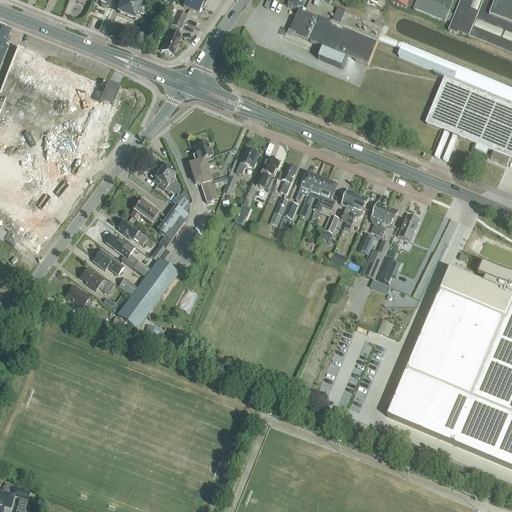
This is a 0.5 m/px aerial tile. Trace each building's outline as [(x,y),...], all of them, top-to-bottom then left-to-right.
[(98,0),(97,3),(101,5),(101,6),(106,8),(107,7),(108,8),(110,0),(111,1),(110,0),(98,0)] [(134,20),(137,13),(142,15),(145,7),(140,5),(132,2),(133,0),(123,0),(118,13),(134,20)] [(186,0),(183,8),(198,15),(203,3),(205,4),(208,0),(186,0)] [(332,1),(329,0),(290,0),(288,8),(299,12),(290,34),(310,43),(310,44),(322,48),(317,60),(342,70),(347,59),(368,67),(383,31),(329,8),(332,1)] [(388,0),(388,2),(391,3),(390,3),(406,10),(407,7),(414,10),(414,11),(445,24),(454,0),(388,0)] [(511,0),(461,0),(448,32),(457,36),(458,34),(511,55),(511,0)] [(177,12),(174,20),(183,24),(186,16),(177,12)] [(180,31),(183,24),(174,20),(169,33),(161,53),(172,57),(181,38),(177,36),(180,30),(180,31)] [(0,64),(7,47),(5,46),(10,32),(0,27),(0,64)] [(399,51),(511,97),(511,82),(404,38),(399,51)] [(119,90),(119,91),(17,50),(0,92),(0,218),(31,231),(43,203),(50,206),(61,177),(65,179),(64,179),(74,183),(79,171),(69,168),(68,170),(65,168),(72,149),(74,145),(82,148),(82,149),(94,154),(119,90)] [(511,107),(444,80),(426,125),(493,153),(490,160),(507,167),(510,160),(511,160),(511,107)] [(196,155),(195,155),(197,163),(189,166),(194,183),(201,187),(209,213),(215,211),(213,205),(214,205),(214,202),(217,201),(204,161),(212,159),(207,143),(205,144),(205,143),(200,145),(200,146),(194,148),(196,155)] [(256,166),(255,164),(259,156),(257,155),(257,154),(251,151),(251,153),(247,151),(244,159),(243,158),(236,175),(242,177),(246,167),(254,171),(256,166)] [(260,176),(256,186),(257,187),(257,186),(269,191),(273,182),(271,181),(272,181),(271,181),(272,178),(273,178),(276,171),(279,164),(278,164),(278,163),(273,161),(273,162),(268,160),(265,167),(264,167),(262,173),(263,173),(261,177),(260,176)] [(166,166),(159,174),(171,183),(169,186),(178,193),(180,191),(178,190),(180,188),(179,186),(172,181),(175,178),(169,173),(170,172),(171,170),(166,166)] [(278,180),(284,183),(280,193),(287,196),(294,178),(293,177),(296,170),(289,167),(285,176),(281,174),(278,180)] [(169,186),(171,183),(159,174),(153,183),(165,192),(165,191),(177,199),(178,198),(179,198),(180,194),(178,193),(169,186)] [(309,194),(311,194),(317,179),(307,175),(301,190),(296,202),(300,204),(303,197),(307,198),(309,194)] [(320,198),(321,198),(327,183),(317,179),(311,194),(309,194),(307,198),(305,205),(310,207),(313,199),(319,201),(320,198)] [(223,180),(212,184),(214,190),(225,187),(223,180)] [(337,188),(327,183),(321,198),(320,198),(319,201),(315,211),(320,214),(322,209),(332,213),(335,204),(331,202),(337,188)] [(229,198),(232,191),(226,189),(223,195),(229,198)] [(341,222),(346,224),(358,196),(348,192),(341,207),(346,209),(341,222)] [(362,215),(368,201),(358,196),(346,224),(344,230),(350,232),(355,219),(357,219),(359,219),(360,218),(362,217),(362,215)] [(177,209),(182,212),(187,206),(187,205),(179,198),(178,198),(177,199),(173,205),(177,209)] [(151,225),(158,216),(153,212),(153,211),(155,209),(143,200),(141,203),(141,202),(138,206),(136,205),(132,210),(134,211),(133,212),(134,213),(130,218),(136,222),(140,217),(151,225)] [(282,218),(288,203),(280,200),(270,226),(277,229),(282,218)] [(297,207),(288,203),(282,218),(291,222),(297,207)] [(187,205),(187,206),(182,212),(177,209),(159,233),(171,242),(189,217),(190,207),(187,205)] [(370,235),(376,237),(388,209),(378,205),(371,221),(372,225),(374,226),(370,235)] [(235,225),(242,228),(249,211),(242,208),(235,225)] [(398,213),(388,209),(376,237),(382,240),(385,232),(387,226),(392,228),(398,213)] [(398,239),(410,244),(419,222),(408,217),(398,239)] [(325,233),(332,236),(339,221),(331,218),(325,233)] [(134,240),(142,247),(147,240),(135,231),(123,222),(118,229),(120,231),(119,233),(129,240),(130,238),(133,241),(134,240)] [(281,230),(278,237),(287,241),(290,233),(281,230)] [(14,248),(19,241),(10,234),(5,241),(14,248)] [(367,236),(361,250),(369,253),(375,239),(367,236)] [(121,262),(132,270),(138,263),(129,257),(135,250),(124,241),(122,244),(118,241),(118,242),(112,238),(107,244),(114,250),(113,251),(123,258),(121,262)] [(375,283),(375,282),(380,270),(390,246),(383,243),(378,255),(372,253),(362,277),(362,278),(375,283)] [(150,258),(156,263),(165,251),(159,247),(150,258)] [(107,257),(101,252),(93,263),(99,267),(99,268),(105,273),(108,269),(112,272),(112,273),(118,278),(124,269),(108,257),(107,257)] [(385,259),(376,281),(388,286),(392,278),(395,279),(400,266),(385,259)] [(159,261),(137,290),(131,298),(117,317),(136,332),(178,275),(159,261)] [(450,270),(387,418),(511,471),(511,275),(501,272),(483,264),(478,276),(485,279),(483,284),(450,270)] [(144,279),(150,271),(145,267),(139,275),(144,279)] [(102,291),(108,296),(114,287),(108,282),(107,284),(94,275),(93,276),(87,271),(80,280),(86,285),(86,286),(95,293),(98,289),(101,292),(102,291)] [(118,288),(131,298),(137,290),(125,280),(118,288)] [(89,301),(90,299),(81,292),(80,293),(74,288),(67,297),(73,302),(73,303),(82,310),(84,307),(88,310),(93,304),(89,301)] [(90,321),(104,327),(105,325),(106,320),(92,314),(90,320),(90,321)] [(149,328),(147,335),(156,337),(157,331),(158,330),(149,328)] [(14,489),(12,496),(12,497),(14,498),(21,500),(27,502),(28,499),(30,493),(14,489)] [(0,511),(1,511),(3,508),(10,510),(14,498),(12,497),(12,496),(0,492),(0,511)] [(21,500),(18,508),(25,510),(27,502),(21,500)]
